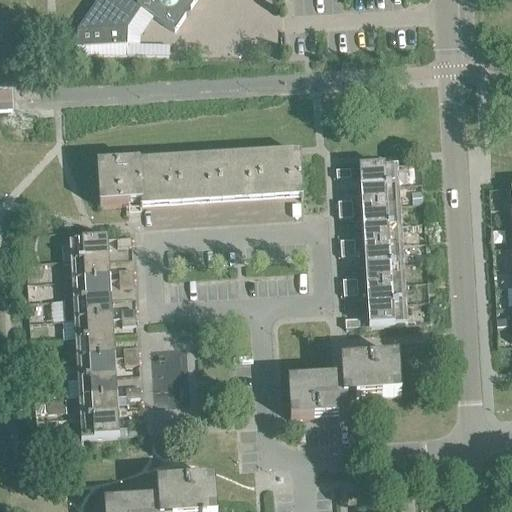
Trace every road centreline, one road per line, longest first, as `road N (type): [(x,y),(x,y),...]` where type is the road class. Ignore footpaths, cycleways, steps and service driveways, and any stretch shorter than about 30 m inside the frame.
road 1 (unclassified): [(473,447),(448,0)]
road 2 (residential): [(473,447),(281,459),(267,448),(260,312)]
